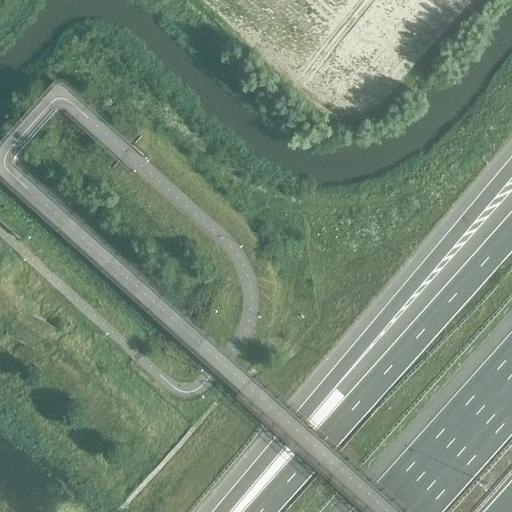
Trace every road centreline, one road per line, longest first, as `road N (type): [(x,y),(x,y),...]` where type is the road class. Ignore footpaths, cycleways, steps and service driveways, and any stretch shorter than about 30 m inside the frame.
road 1 (motorway): [(511,163),(229,511)]
road 2 (motorway): [(511,224),(256,511)]
road 3 (motorway): [(511,374),(388,511)]
road 4 (track): [(111,468),(0,367)]
